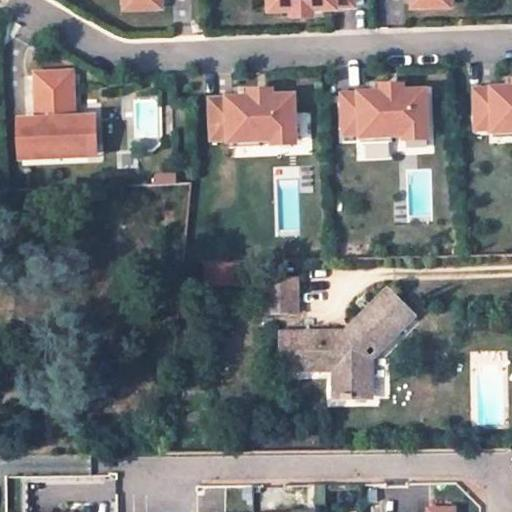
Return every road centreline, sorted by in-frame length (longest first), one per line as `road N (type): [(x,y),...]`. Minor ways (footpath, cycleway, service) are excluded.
road 1 (residential): [(5,0),(111,58),(511,47)]
road 2 (residential): [(139,467),(482,464),(497,483),(498,511)]
